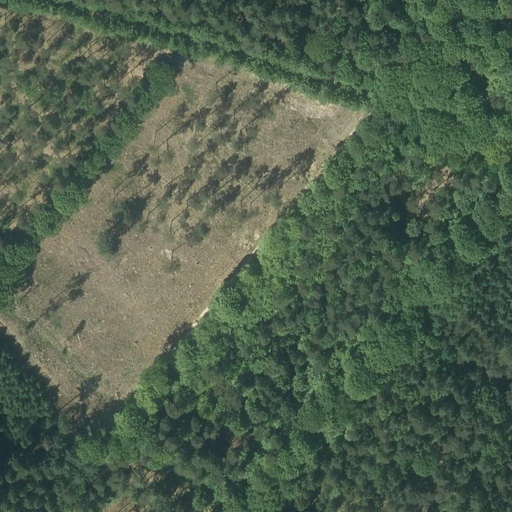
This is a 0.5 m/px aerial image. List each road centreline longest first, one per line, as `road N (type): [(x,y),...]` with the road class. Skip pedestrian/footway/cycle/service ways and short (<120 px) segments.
road 1 (track): [(386,94),(42,511)]
road 2 (track): [(511,177),(414,311),(287,453),(268,511)]
road 3 (track): [(419,106),(264,50),(83,0)]
road 4 (track): [(0,291),(234,511)]
road 5 (track): [(197,31),(0,272)]
road 6 (track): [(475,0),(419,63),(378,91)]
